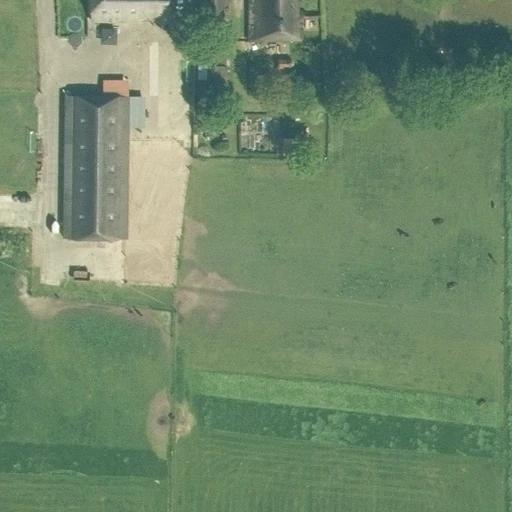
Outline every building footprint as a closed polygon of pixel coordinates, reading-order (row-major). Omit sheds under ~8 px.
[(169,20),(169,0),(88,0),(88,20),(169,20)] [(228,34),(228,0),(197,0),(198,20),(207,20),(206,33),(228,34)] [(297,39),(297,14),(293,14),(292,0),(247,0),(247,39),(297,39)] [(227,53),(207,53),(198,53),(198,111),(217,111),(218,98),(226,99),(227,53)] [(279,79),(291,79),(291,59),(279,59),(279,79)] [(133,109),(133,139),(192,139),(192,110),(178,110),(178,63),(146,62),(145,98),(159,98),(159,109),(133,109)] [(128,240),(129,97),(65,96),(63,239),(128,240)]
